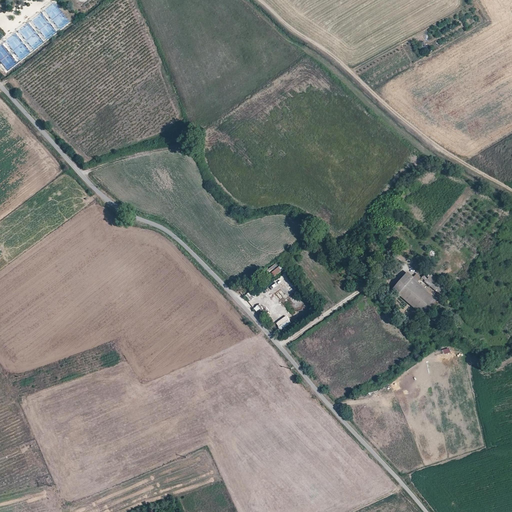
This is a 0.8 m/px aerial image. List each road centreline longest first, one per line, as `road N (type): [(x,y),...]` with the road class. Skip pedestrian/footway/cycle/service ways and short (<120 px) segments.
road 1 (unclassified): [(425,511),(233,294),(163,225),(128,215),(89,186),(0,86)]
road 2 (track): [(259,0),(418,132),(511,191)]
